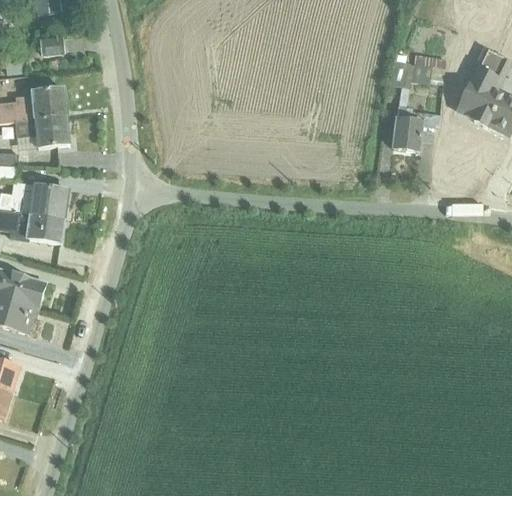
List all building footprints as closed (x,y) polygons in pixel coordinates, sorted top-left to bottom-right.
[(470,32),(492,46),(503,29),(481,14),(470,32)] [(60,42),(41,43),(42,59),(61,57),(60,42)] [(472,87),(458,114),(474,122),(474,124),(487,131),(488,129),(510,140),(511,135),(511,99),(498,92),(511,64),(483,50),(466,84),(472,87)] [(394,64),(406,66),(407,59),(395,57),(394,64)] [(414,68),(444,75),(445,63),(415,59),(414,68)] [(22,62),(5,64),(7,77),(24,75),(22,62)] [(406,66),(394,64),(389,88),(401,90),(393,152),(420,156),(421,145),(433,146),(435,128),(440,129),(441,118),(412,115),(413,111),(407,111),(412,86),(443,88),(444,75),(414,68),(406,66)] [(0,126),(16,125),(68,120),(65,93),(31,96),(32,100),(16,101),(17,105),(0,107),(0,126)] [(68,120),(16,125),(18,141),(37,138),(38,151),(71,149),(68,120)] [(37,138),(18,141),(19,154),(38,151),(37,138)] [(0,170),(19,171),(19,158),(0,157),(0,170)] [(19,171),(0,170),(0,183),(14,184),(18,184),(19,171)] [(18,184),(14,184),(12,199),(32,202),(34,189),(21,188),(18,184)] [(0,206),(0,213),(65,224),(69,194),(34,189),(32,202),(12,199),(2,197),(0,206)] [(65,224),(0,213),(0,234),(12,236),(11,243),(30,245),(30,243),(62,248),(65,224)] [(0,302),(39,314),(47,287),(0,272),(0,302)] [(39,314),(0,302),(0,329),(31,339),(39,314)] [(0,394),(13,398),(21,371),(0,364),(0,394)] [(13,398),(0,394),(0,423),(6,425),(13,398)]
